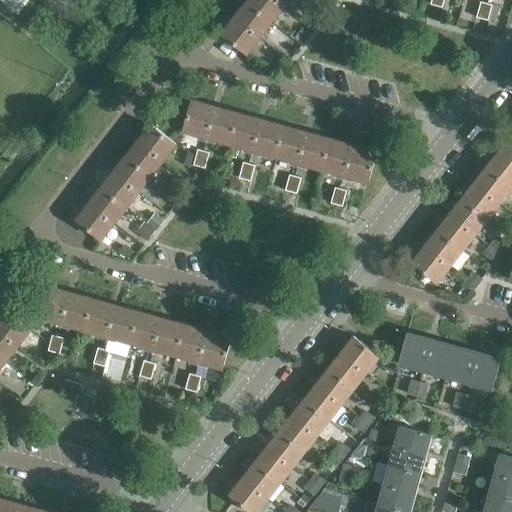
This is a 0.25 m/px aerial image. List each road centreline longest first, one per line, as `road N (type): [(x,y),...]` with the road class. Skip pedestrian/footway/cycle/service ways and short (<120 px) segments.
road 1 (residential): [(308,318),(34,238),(169,55),(455,131)]
road 2 (tertiary): [(161,503),(308,318)]
road 3 (tertiary): [(337,280),(455,131)]
road 4 (residential): [(511,328),(337,280)]
road 5 (residential): [(0,454),(161,503)]
